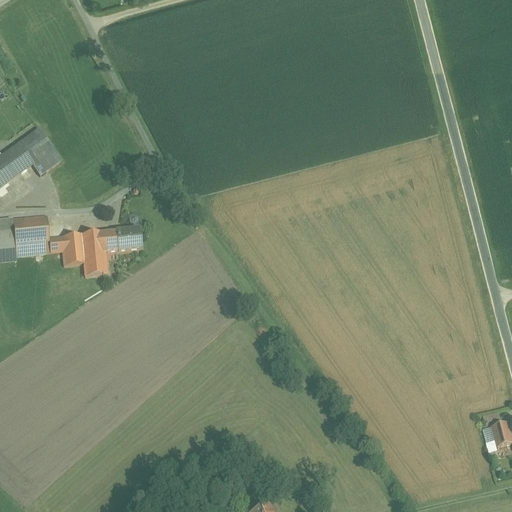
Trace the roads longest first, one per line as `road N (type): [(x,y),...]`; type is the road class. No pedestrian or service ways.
road 1 (unclassified): [(415,0),(511,362)]
road 2 (unclassified): [(88,15),(157,155),(152,172),(86,207),(0,217)]
